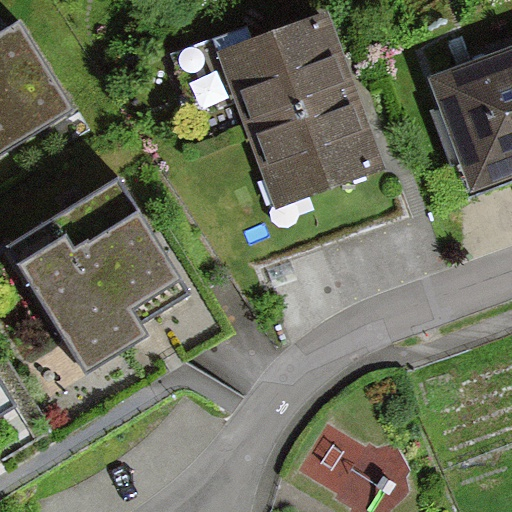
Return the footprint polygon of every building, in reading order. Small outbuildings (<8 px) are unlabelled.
[(0,152),(74,106),(20,21),(0,33),(0,152)] [(232,57),(257,129),(350,97),(325,25),(232,57)] [(511,61),(509,53),(429,82),(472,199),(511,184),(511,61)] [(257,129),(282,201),(375,169),(350,97),(257,129)] [(11,252),(46,309),(155,242),(120,185),(11,252)] [(155,242),(46,309),(89,378),(153,339),(146,328),(191,300),(155,242)] [(0,442),(23,429),(0,389),(0,442)]
